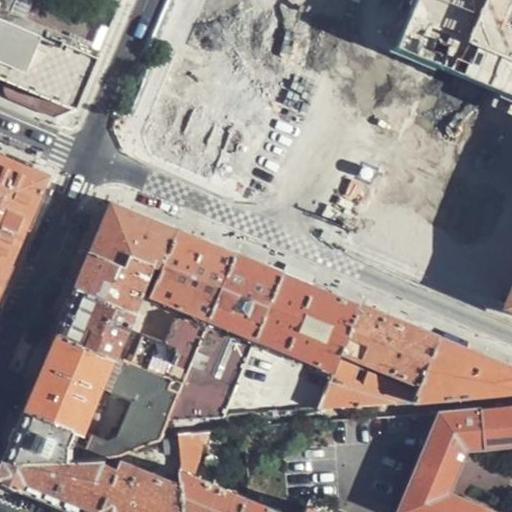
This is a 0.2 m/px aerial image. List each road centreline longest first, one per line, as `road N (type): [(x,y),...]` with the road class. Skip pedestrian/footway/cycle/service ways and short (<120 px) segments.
road 1 (residential): [(86,157),(511,331)]
road 2 (secondary): [(0,364),(86,157)]
road 3 (unknown): [(276,233),(352,58)]
road 4 (secondary): [(86,157),(153,0)]
